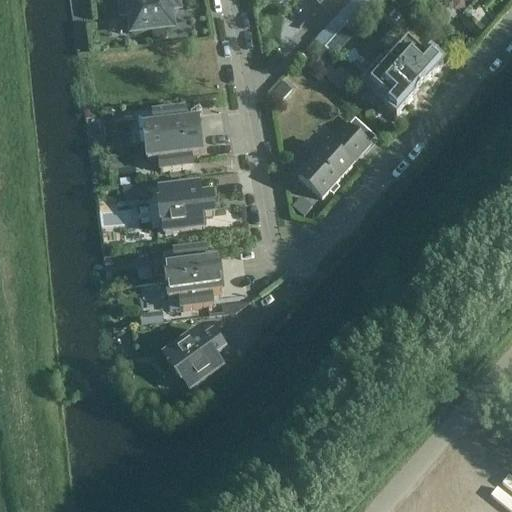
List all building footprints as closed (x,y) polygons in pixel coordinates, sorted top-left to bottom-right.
[(117,0),(120,19),(130,18),(132,35),(172,30),(170,13),(178,12),(176,0),(117,0)] [(371,0),(355,0),(338,19),(354,34),(373,13),(365,7),(371,0)] [(354,34),(338,19),(319,40),(329,49),(339,38),(346,44),(354,34)] [(420,93),(443,67),(430,56),(426,61),(403,40),(384,61),(420,93)] [(396,119),(420,93),(384,61),(365,82),(388,103),(384,108),(396,119)] [(144,128),(146,146),(199,139),(197,122),(185,123),(184,111),(154,115),(154,116),(143,117),(144,128)] [(328,147),(298,181),(322,202),(352,169),(350,167),(369,147),(348,128),(330,149),(328,147)] [(199,139),(146,146),(148,163),(160,162),(161,174),(191,170),(190,158),(202,157),(199,139)] [(171,191),(158,193),(160,205),(158,205),(160,224),(162,224),(164,236),(204,231),(203,219),(215,217),(212,199),(200,200),(199,188),(197,188),(196,184),(171,187),(171,191)] [(164,267),(167,285),(220,278),(218,261),(206,262),(205,250),(175,254),(175,255),(164,256),(165,267),(164,267)] [(220,278),(167,285),(169,302),(181,301),(182,313),(212,309),(210,297),(222,296),(220,278)] [(194,337),(191,333),(178,343),(180,346),(164,358),(170,368),(169,369),(180,385),(182,384),(189,394),(222,370),(215,360),(225,353),(214,337),(204,344),(197,334),(194,337)]
